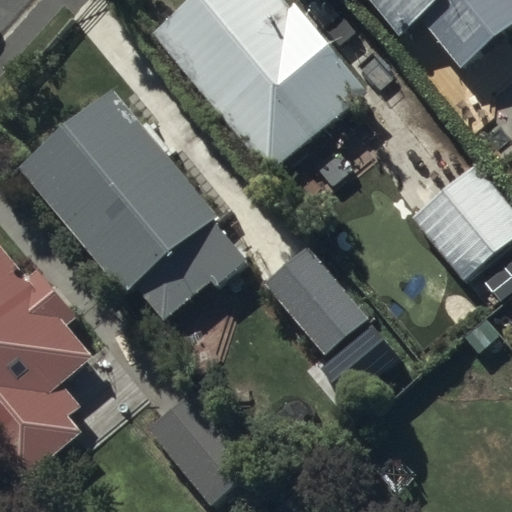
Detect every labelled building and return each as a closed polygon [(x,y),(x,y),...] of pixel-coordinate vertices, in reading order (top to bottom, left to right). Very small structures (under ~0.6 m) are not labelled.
[(294,6),(289,0),(189,0),(156,27),(271,171),(373,90),(301,1),(294,6)] [(511,27),(511,0),(376,0),(403,31),(423,15),(466,66),(511,27)] [(117,87),(23,162),(127,291),(135,284),(164,320),(212,281),(216,286),(250,259),(216,217),(219,214),(117,87)] [(511,200),(482,162),(415,215),(463,277),(511,238),(511,200)] [(0,236),(0,452),(23,481),(85,431),(72,415),(85,404),(66,382),(98,356),(70,322),(83,311),(45,265),(32,275),(0,236)] [(315,239),(268,277),(329,353),(376,314),(315,239)] [(191,394),(146,432),(214,511),(216,511),(260,475),(191,394)]
